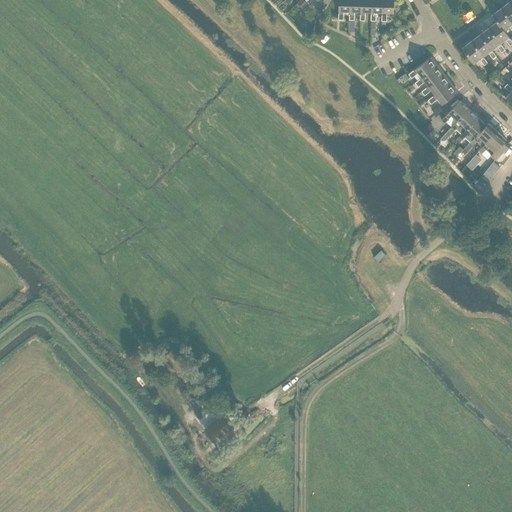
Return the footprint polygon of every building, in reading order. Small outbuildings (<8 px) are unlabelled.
[(302,8),(308,3),(305,0),(299,0),(297,3),(302,8)] [(349,11),(349,0),(338,0),(338,19),(343,19),(343,10),(349,11)] [(360,11),(360,0),(349,0),(349,11),(349,20),(354,20),(354,11),(360,11)] [(371,11),(371,0),(360,0),(360,11),(360,20),(365,20),(365,11),(371,11)] [(382,12),(382,0),(371,0),(371,11),(371,20),(376,21),(376,12),(382,12)] [(382,0),(382,12),(382,21),(386,21),(387,12),(393,12),(393,0),(382,0)] [(511,5),(509,2),(501,8),(511,22),(511,5)] [(511,22),(501,8),(491,15),(496,22),(497,21),(503,29),(509,25),(511,29),(511,22)] [(511,43),(511,40),(503,29),(497,21),(496,22),(488,28),(500,43),(505,39),(510,45),(511,43)] [(505,49),(500,43),(488,28),(480,34),(491,49),(496,45),(501,52),(505,49)] [(496,56),(491,49),(480,34),(471,41),(483,56),(488,52),(493,58),(496,56)] [(488,62),(483,56),(471,41),(462,48),(473,63),(479,58),(484,65),(488,62)] [(422,77),(437,66),(431,57),(408,74),(411,78),(419,72),(422,77)] [(429,86),(444,74),(437,66),(422,77),(415,83),(418,86),(425,81),(429,86)] [(435,94),(450,83),(444,74),(429,86),(421,91),(424,95),(432,90),(435,94)] [(511,87),(507,83),(498,76),(496,79),(504,86),(510,92),(506,97),(511,102),(511,87)] [(450,83),(435,94),(428,100),(431,104),(438,98),(442,104),(457,92),(450,83)] [(457,121),(469,108),(460,100),(441,120),(445,123),(452,115),(457,120),(457,121)] [(457,121),(457,120),(447,132),(450,135),(453,131),(456,129),(461,134),(466,129),(477,117),(469,108),(457,121)] [(466,129),(461,134),(456,140),(458,143),(462,139),(465,137),(470,142),(475,137),(486,125),(477,117),(466,129)] [(486,143),(497,131),(488,122),(486,125),(475,137),(470,142),(461,151),(464,154),(480,138),(485,143),(486,143)] [(426,135),(434,128),(429,123),(422,131),(426,135)] [(486,143),(485,143),(478,151),(482,154),(489,146),(494,151),(490,155),(496,160),(508,147),(503,143),(506,139),(497,131),(486,143)] [(500,167),(493,162),(483,174),(490,179),(500,167)] [(378,261),(385,254),(381,250),(374,257),(378,261)] [(179,376),(186,371),(187,370),(171,351),(169,352),(163,357),(179,376)] [(215,442),(234,425),(225,415),(206,431),(215,442)]
